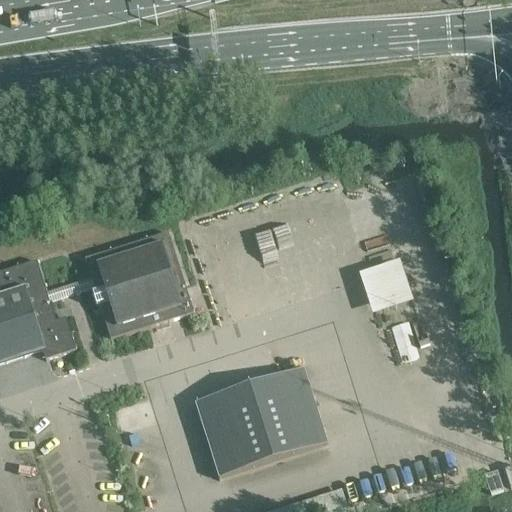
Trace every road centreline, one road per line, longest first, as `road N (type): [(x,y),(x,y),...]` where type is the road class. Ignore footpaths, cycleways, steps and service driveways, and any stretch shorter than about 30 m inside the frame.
road 1 (primary): [(0,73),(447,25)]
road 2 (unknown): [(132,375),(189,511)]
